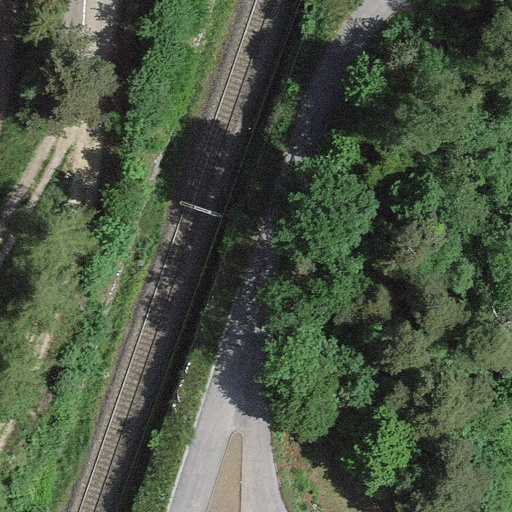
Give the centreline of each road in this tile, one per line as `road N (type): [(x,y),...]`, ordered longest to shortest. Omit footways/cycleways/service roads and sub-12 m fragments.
road 1 (track): [(100,0),(84,196),(40,351),(0,437)]
road 2 (residential): [(250,380),(270,241),(331,81),(392,0)]
road 3 (track): [(97,84),(0,250)]
road 4 (residential): [(250,380),(210,429),(185,511)]
road 5 (residential): [(271,511),(250,380)]
